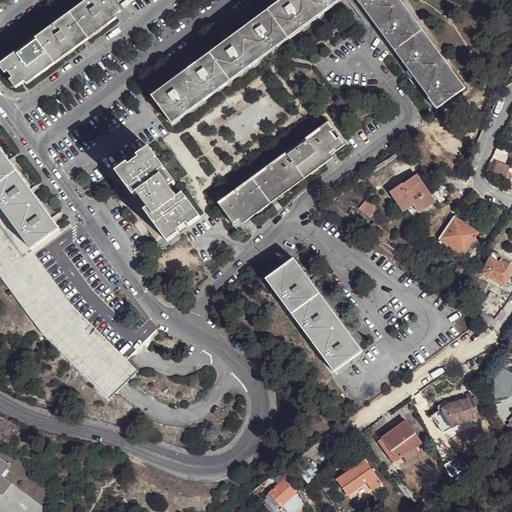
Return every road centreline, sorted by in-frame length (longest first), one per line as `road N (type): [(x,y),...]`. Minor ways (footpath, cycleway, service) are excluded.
road 1 (unclassified): [(0,401),(177,462),(211,466),(247,447),(262,397),(229,353),(156,311),(0,93)]
road 2 (residential): [(511,203),(478,181),(511,97)]
